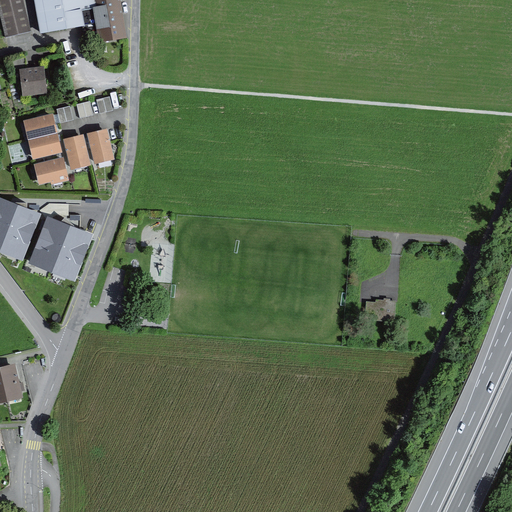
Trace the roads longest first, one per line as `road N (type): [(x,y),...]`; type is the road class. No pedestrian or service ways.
road 1 (unclassified): [(135,0),(126,176),(66,351)]
road 2 (motorway): [(511,326),(427,511)]
road 3 (unclassified): [(66,351),(33,445),(32,511)]
road 4 (motorway): [(455,511),(511,390)]
